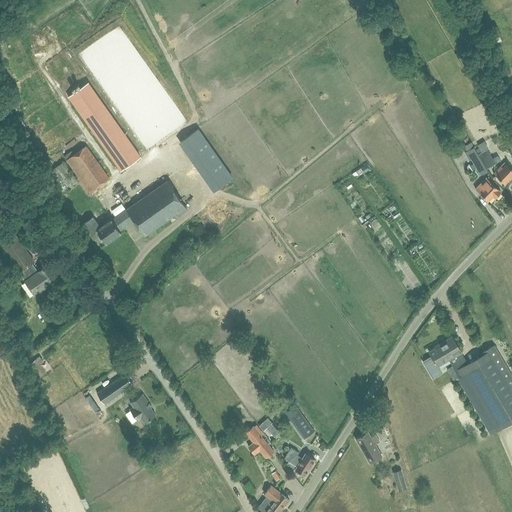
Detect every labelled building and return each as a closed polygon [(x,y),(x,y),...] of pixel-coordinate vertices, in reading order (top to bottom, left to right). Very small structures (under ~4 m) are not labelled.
[(380,17),(378,14),(372,18),(378,27),(386,23),(382,15),(380,17)] [(496,27),(487,31),(492,44),(501,39),(496,27)] [(141,157),(88,82),(68,97),(120,171),(141,157)] [(179,142),(213,192),(234,177),(199,128),(179,142)] [(486,168),(474,147),(471,141),(463,146),(466,151),(464,152),(468,160),(471,158),(480,175),(488,171),(486,168)] [(90,192),(110,178),(86,145),(73,154),(71,151),(64,156),(90,192)] [(495,163),(487,149),(482,152),(478,145),(474,147),(486,168),(495,163)] [(78,181),(64,161),(48,172),(63,192),(78,181)] [(495,175),(497,177),(504,184),(511,176),(511,168),(508,165),(503,169),(500,166),(493,173),(495,175)] [(475,189),(488,201),(493,196),(495,198),(501,192),(486,178),(475,189)] [(178,215),(187,209),(167,181),(112,220),(112,219),(100,227),(93,216),(82,224),(91,236),(97,231),(106,243),(121,233),(120,231),(134,221),(145,236),(153,230),(177,213),(178,215)] [(131,200),(148,188),(143,181),(126,193),(131,200)] [(36,294),(50,284),(58,279),(48,265),(39,272),(38,271),(37,272),(31,263),(33,261),(16,235),(7,241),(1,245),(32,288),(36,294)] [(432,356),(423,361),(432,376),(440,371),(437,366),(462,352),(457,345),(452,336),(439,344),(440,346),(437,348),(437,347),(429,351),(432,356)] [(511,391),(510,388),(511,387),(511,375),(494,344),(486,349),(488,351),(467,363),(464,357),(451,364),(459,377),(457,378),(487,430),(504,421),(507,425),(511,422),(511,391)] [(29,364),(39,377),(46,371),(41,364),(44,361),(39,356),(29,364)] [(104,404),(133,385),(125,374),(97,393),(104,404)] [(144,423),(147,421),(156,415),(151,408),(152,407),(142,393),(130,402),(134,407),(130,409),(137,419),(140,417),(144,423)] [(296,405),(289,410),(300,426),(297,428),(304,438),(315,431),(296,405)] [(278,431),(271,423),(266,428),(268,430),(266,431),(269,435),(271,433),(274,435),(278,431)] [(274,451),(261,436),(253,426),(245,433),(253,443),(248,446),(255,454),(260,450),(266,457),(274,451)] [(355,439),(360,447),(369,463),(382,457),(375,445),(379,442),(375,435),(371,438),(368,432),(355,439)] [(315,460),(307,454),(305,453),(302,458),(298,455),(299,452),(291,447),(284,458),(289,461),(287,464),(292,467),(305,475),(315,460)] [(392,471),(398,490),(407,488),(401,469),(392,471)] [(272,473),(276,480),(281,477),(276,470),(272,473)] [(279,511),(289,500),(282,494),(271,485),(264,494),(267,497),(258,507),(264,511),(279,511)]
